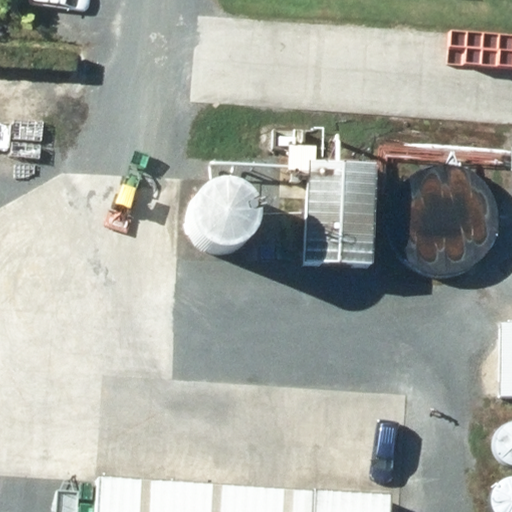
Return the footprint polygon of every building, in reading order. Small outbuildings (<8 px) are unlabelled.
[(0,88),(0,138),(32,143),(37,93),(0,88)] [(283,162),(280,264),(345,266),(348,164),(283,162)] [(416,277),(426,281),(435,283),(436,284),(446,284),(456,283),(466,280),(475,275),(483,269),(490,262),(495,253),(499,244),(502,234),(502,224),(501,214),(498,204),(493,195),(487,187),(480,180),(471,175),(462,171),(452,168),(442,168),(432,169),(422,172),(413,177),(405,183),(398,190),(393,198),(389,208),(386,218),(386,228),(387,238),(390,248),(395,257),(401,265),(408,272),(416,277)] [(204,258),(210,260),(218,261),(224,261),(231,260),(237,258),(242,254),(247,250),(251,245),(254,239),(256,233),(257,227),(257,220),(256,214),(253,208),(250,203),(246,198),(241,194),(235,190),(229,188),(223,187),(217,187),(210,188),(204,191),(199,194),(194,198),(190,203),(187,209),(184,215),(183,221),(183,227),(184,234),(186,240),(190,245),(194,250),(199,254),(204,258)] [(511,325),(486,325),(484,397),(511,397),(511,325)] [(418,401),(356,397),(350,491),(412,494),(418,401)] [(53,425),(50,469),(245,482),(248,438),(53,425)] [(511,511),(511,425),(491,425),(487,511),(511,511)] [(72,482),(69,511),(355,511),(356,502),(72,482)]
